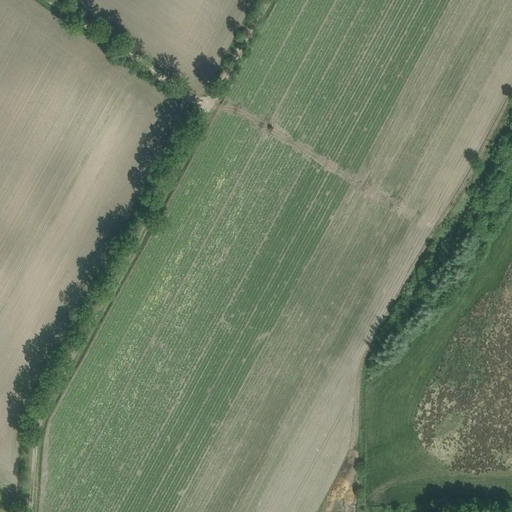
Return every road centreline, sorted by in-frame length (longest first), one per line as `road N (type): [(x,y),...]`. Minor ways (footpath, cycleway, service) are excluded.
road 1 (track): [(214,103),(43,408),(32,511)]
road 2 (track): [(50,0),(214,103)]
